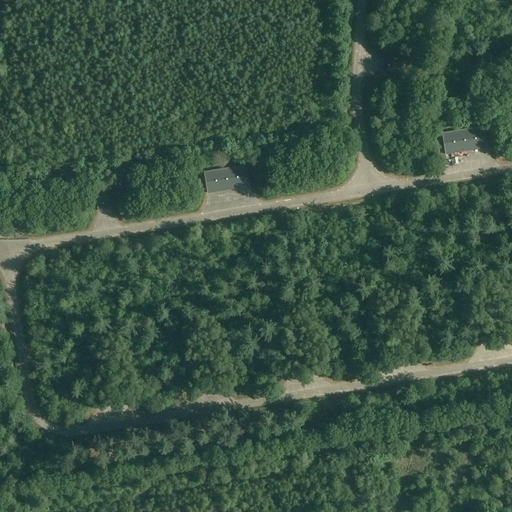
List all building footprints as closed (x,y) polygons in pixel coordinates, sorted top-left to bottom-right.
[(395,73),(396,61),(382,60),(381,72),(395,73)] [(445,156),(487,149),(483,128),(442,135),(445,156)] [(207,195),(249,188),(245,167),(203,173),(207,195)] [(98,212),(110,210),(107,197),(95,199),(98,212)] [(473,342),(511,336),(511,269),(464,276),(473,342)] [(378,357),(426,351),(417,285),(369,292),(378,357)] [(281,374),(329,367),(320,302),(272,308),(281,374)] [(186,389),(235,383),(226,317),(178,323),(186,389)] [(91,405),(140,398),(131,333),(82,339),(91,405)]
